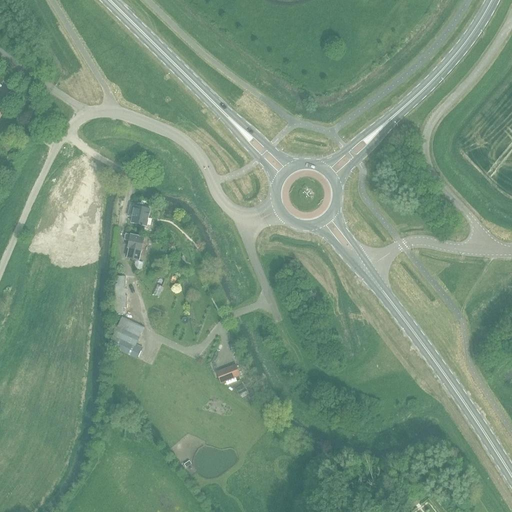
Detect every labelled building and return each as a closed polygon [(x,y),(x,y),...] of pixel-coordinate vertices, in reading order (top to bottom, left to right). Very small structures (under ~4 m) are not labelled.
[(146,226),(150,210),(130,205),(127,216),(132,217),(131,222),(146,226)] [(138,261),(143,240),(137,239),(138,237),(126,234),(125,240),(129,241),(128,248),(131,249),(128,259),(138,261)] [(112,313),(122,314),(125,277),(115,276),(112,313)] [(122,317),(108,345),(137,359),(142,348),(136,345),(144,328),(122,317)] [(235,378),(240,376),(235,365),(216,372),(221,383),(226,381),(235,378)] [(235,378),(226,381),(227,386),(237,382),(235,378)]
